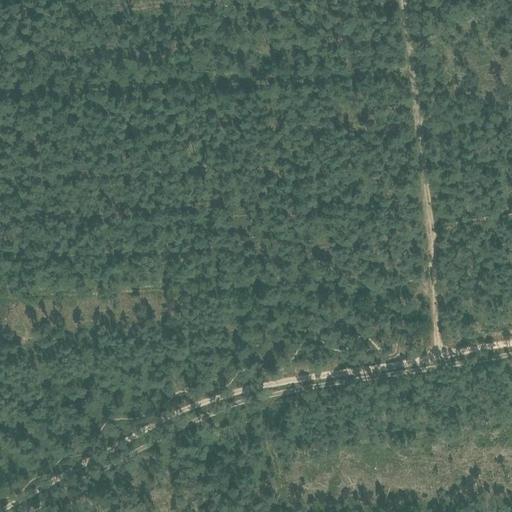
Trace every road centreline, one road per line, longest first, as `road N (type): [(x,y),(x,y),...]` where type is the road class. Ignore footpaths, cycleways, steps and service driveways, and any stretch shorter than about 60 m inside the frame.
road 1 (track): [(0,508),(213,398),(511,344)]
road 2 (track): [(401,0),(430,228)]
